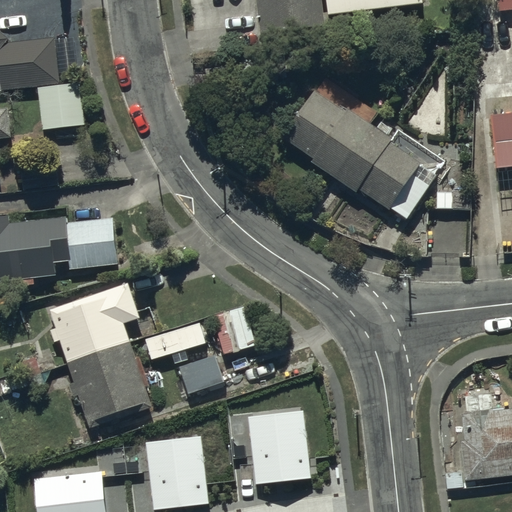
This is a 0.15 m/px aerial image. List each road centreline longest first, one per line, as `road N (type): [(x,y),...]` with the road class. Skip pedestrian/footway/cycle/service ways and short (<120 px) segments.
road 1 (residential): [(384,316),(278,256),(199,184),(157,110),(132,0)]
road 2 (residential): [(398,511),(384,316)]
road 3 (residential): [(384,316),(511,302)]
